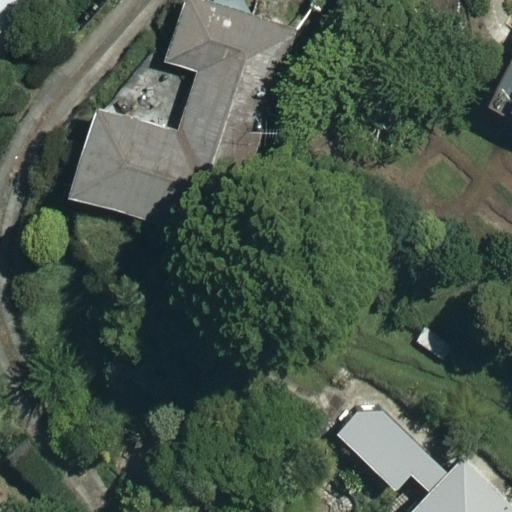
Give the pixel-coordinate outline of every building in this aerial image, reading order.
[(0,0),(0,16),(17,25),(30,0),(34,0),(63,15),(71,0),(0,0)] [(55,170),(175,219),(287,13),(262,0),(168,0),(150,35),(192,58),(159,119),(92,83),(55,170)] [(0,57),(17,27),(17,25),(0,16),(0,57)] [(511,57),(488,97),(511,111),(511,57)] [(332,420),(389,482),(406,467),(417,479),(390,503),(397,511),(511,511),(511,500),(448,430),(430,447),(372,384),(332,420)]
